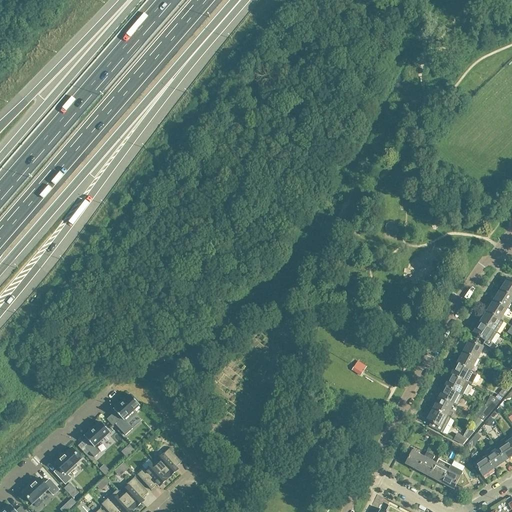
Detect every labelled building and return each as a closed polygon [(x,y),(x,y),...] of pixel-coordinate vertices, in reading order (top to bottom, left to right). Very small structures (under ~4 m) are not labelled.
[(511,296),(511,280),(508,279),(501,290),(511,296)] [(506,308),(511,299),(511,296),(501,290),(494,301),(506,308)] [(499,319),(506,308),(494,301),(488,311),(499,319)] [(503,322),(499,319),(488,311),(481,322),(496,332),(503,322)] [(496,332),(481,322),(474,333),(486,341),(484,344),(494,350),(497,346),(491,342),(496,332)] [(482,347),(470,340),(464,352),(476,359),(482,347)] [(464,352),(458,363),(470,370),(476,359),(464,352)] [(357,360),(351,370),(360,376),(367,366),(357,360)] [(458,364),(452,375),(464,381),(468,384),(469,384),(471,385),(477,374),(470,370),(458,363),(458,364)] [(446,386),(463,395),(469,384),(468,384),(464,381),(452,375),(446,386)] [(440,398),(452,404),(457,407),(463,395),(446,386),(440,398)] [(508,391),(504,388),(499,393),(503,397),(508,391)] [(134,411),(139,405),(130,395),(114,410),(121,418),(115,424),(125,435),(132,429),(127,423),(137,414),(134,411)] [(491,411),(495,406),(500,400),(491,395),(484,406),(487,408),(491,411)] [(507,404),(511,399),(508,395),(503,401),(507,404)] [(450,418),(453,413),(449,410),(452,404),(440,398),(433,409),(446,415),(450,418)] [(486,417),(491,411),(487,408),(482,414),(486,417)] [(428,426),(442,434),(450,418),(446,415),(433,409),(427,420),(430,422),(428,426)] [(494,420),(498,415),(494,412),(490,417),(494,420)] [(489,426),(494,420),(490,417),(485,422),(489,426)] [(84,437),(90,443),(85,447),(94,457),(100,452),(94,447),(110,432),(101,422),(84,437)] [(474,432),(478,426),(474,423),(470,428),(474,432)] [(469,437),(474,432),(470,428),(465,434),(469,437)] [(476,442),(480,437),(476,433),(472,439),(476,442)] [(468,439),(457,434),(454,439),(463,444),(468,439)] [(471,447),(476,442),(472,439),(467,444),(471,447)] [(511,456),(511,446),(508,441),(497,449),(505,461),(511,456)] [(505,461),(497,449),(494,445),(483,453),(486,456),(494,469),(505,461)] [(424,457),(419,455),(422,450),(415,446),(412,451),(405,448),(400,459),(406,462),(405,464),(417,470),(424,457)] [(54,472),(65,485),(72,479),(68,475),(78,466),(76,464),(81,459),(72,448),(56,463),(59,467),(54,472)] [(181,462),(169,449),(154,462),(169,478),(178,469),(176,467),(181,462)] [(429,477),(436,464),(431,461),(434,456),(427,452),(424,457),(417,470),(429,477)] [(494,469),(486,456),(474,464),(482,476),(494,469)] [(438,459),(436,464),(429,477),(441,483),(448,470),(450,466),(438,459)] [(169,478),(154,462),(146,470),(144,468),(137,475),(151,490),(157,484),(159,486),(169,478)] [(125,472),(129,468),(123,463),(120,466),(125,472)] [(103,464),(99,468),(106,476),(111,472),(103,464)] [(463,472),(450,466),(448,470),(441,483),(454,490),(456,485),(462,488),(469,484),(463,472)] [(101,491),(110,482),(105,477),(96,486),(101,491)] [(134,477),(119,491),(119,492),(134,509),(144,500),(142,498),(148,493),(134,477)] [(44,484),(39,478),(23,493),(32,504),(47,490),(53,496),(60,490),(50,479),(44,484)] [(70,483),(64,488),(68,493),(74,488),(70,483)] [(119,492),(119,491),(117,490),(101,504),(108,511),(131,511),(134,509),(119,492)] [(72,498),(66,503),(70,508),(76,503),(72,498)]
